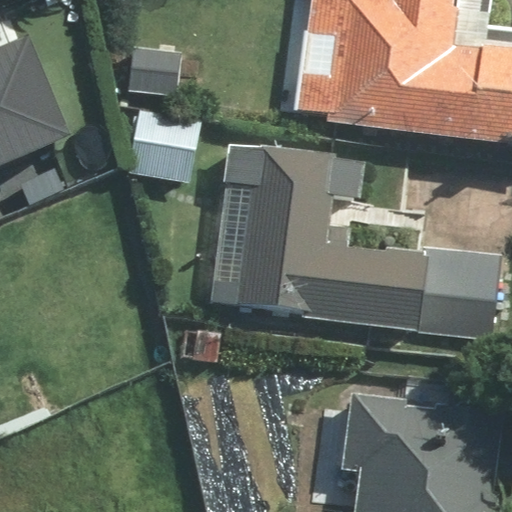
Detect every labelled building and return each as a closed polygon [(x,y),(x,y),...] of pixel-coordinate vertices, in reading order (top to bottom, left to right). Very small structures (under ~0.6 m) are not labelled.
[(308,0),(291,124),(319,128),(318,138),(511,164),(511,38),(444,29),(447,2),(429,0),(308,0)] [(0,175),(48,156),(4,48),(0,49),(0,175)] [(179,52),(126,48),(122,102),(175,105),(179,52)] [(198,126),(137,115),(125,182),(186,192),(198,126)] [(360,170),(225,155),(205,323),(490,356),(500,269),(417,259),(416,267),(341,259),(343,238),(326,236),(329,209),(355,212),(360,170)] [(350,479),(345,511),(480,511),(484,492),(511,495),(511,438),(491,436),(492,429),(401,417),(403,406),(344,398),(333,477),(350,479)]
